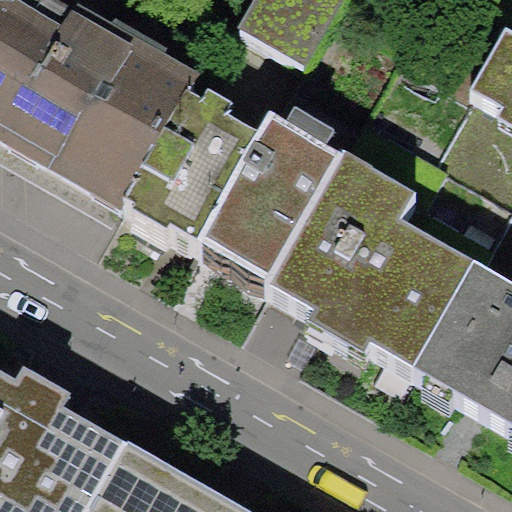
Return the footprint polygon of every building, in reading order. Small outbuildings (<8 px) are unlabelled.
[(188,107),(67,39),(61,50),(0,14),(0,11),(7,0),(0,0),(0,156),(39,179),(120,225),(181,119),(188,107)] [(347,0),(261,0),(235,47),(300,84),(347,0)] [(511,56),(503,52),(469,112),(511,136),(511,56)] [(194,269),(255,161),(181,119),(120,225),(129,231),(126,237),(146,248),(162,257),(165,252),(194,269)] [(420,222),(442,183),(362,137),(339,177),(264,308),(321,341),(409,392),(412,393),(471,289),(487,261),(420,222)] [(333,180),(265,141),(255,161),(194,269),(208,276),(260,307),(263,310),(264,308),(339,177),(336,176),(333,180)] [(511,452),(511,312),(471,289),(412,393),(411,394),(457,421),(511,452)] [(0,511),(93,511),(119,467),(16,409),(0,399),(0,511)] [(205,511),(206,511),(164,486),(151,479),(148,484),(119,467),(93,511),(205,511)]
